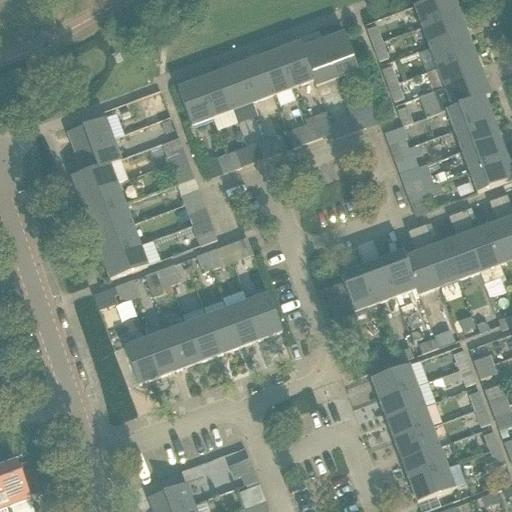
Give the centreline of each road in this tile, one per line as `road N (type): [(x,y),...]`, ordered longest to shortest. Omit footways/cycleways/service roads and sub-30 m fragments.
road 1 (residential): [(291,254),(391,216),(397,205),(376,147),(363,142),(272,176),(265,186),(278,221)]
road 2 (residential): [(93,462),(0,193)]
road 3 (residential): [(242,406),(322,376),(331,362),(291,254)]
road 4 (residential): [(377,511),(348,430),(263,463)]
road 5 (residential): [(93,462),(242,406)]
